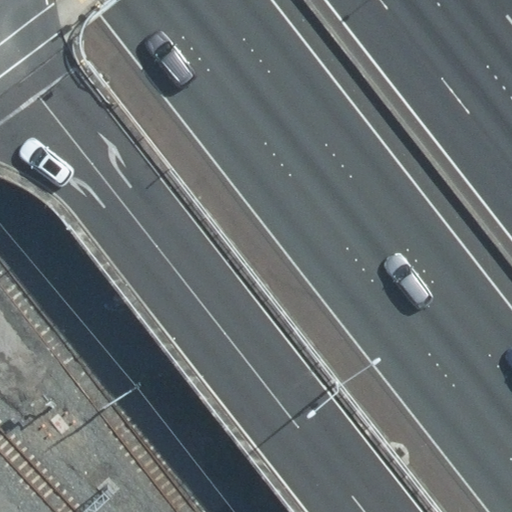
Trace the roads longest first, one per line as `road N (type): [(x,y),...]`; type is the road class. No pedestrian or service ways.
road 1 (motorway): [(376,511),(0,24)]
road 2 (motorway): [(511,397),(211,0)]
road 3 (motorway): [(414,0),(511,128)]
